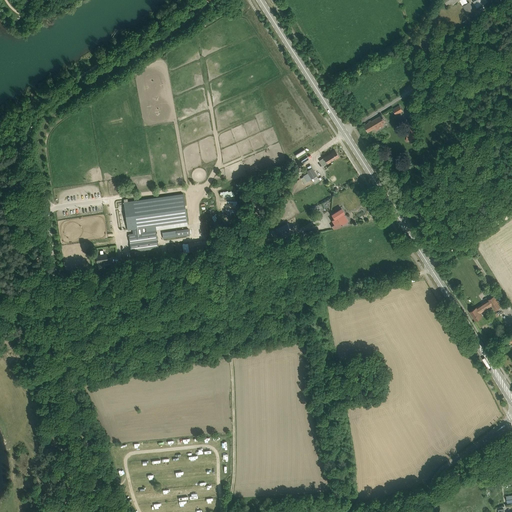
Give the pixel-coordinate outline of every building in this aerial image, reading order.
[(468,3),(466,0),(444,0),(447,4),(450,2),(452,5),(459,0),(467,14),(474,10),(469,2),(468,3)] [(477,8),(483,5),(483,4),(488,2),(486,0),(475,0),(473,2),(477,8)] [(403,111),(399,105),(393,109),(396,115),(403,111)] [(368,132),(370,130),(375,128),(376,130),(384,125),(383,123),(386,121),(383,115),(364,125),(368,132)] [(407,138),(415,139),(416,129),(408,128),(407,138)] [(335,150),(324,158),(327,163),(339,156),(335,150)] [(306,171),(308,174),(307,175),(309,178),(310,177),(313,181),(314,180),(313,178),(317,175),(312,167),(306,171)] [(128,230),(133,229),(133,233),(128,234),(131,252),(159,248),(156,230),(188,226),(183,193),(124,202),(128,230)] [(333,228),(337,228),(348,221),(344,213),(341,208),(332,214),(334,218),(334,219),(332,220),(335,224),(332,226),(333,228)] [(287,224),(276,229),(279,235),(290,230),(287,224)] [(189,235),(188,228),(162,232),(163,239),(189,235)] [(207,240),(188,242),(189,249),(208,247),(207,240)] [(97,262),(104,261),(104,264),(111,263),(110,258),(107,258),(106,254),(96,256),(97,262)] [(482,316),(480,313),(492,305),(495,310),(501,306),(494,296),(469,312),(475,321),(482,316)]
